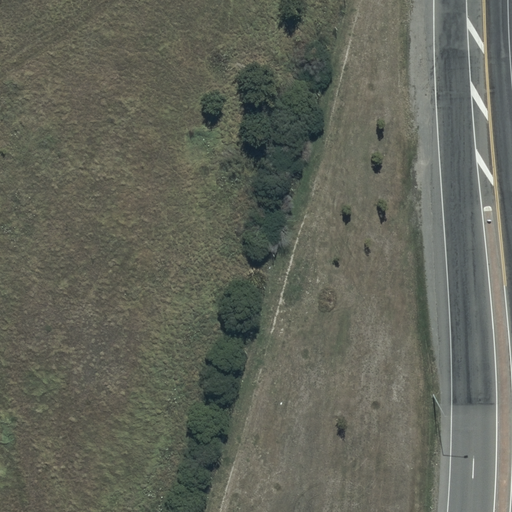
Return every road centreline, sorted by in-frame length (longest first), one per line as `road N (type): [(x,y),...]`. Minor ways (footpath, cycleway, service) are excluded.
road 1 (secondary): [(470,511),(468,247),(480,103)]
road 2 (track): [(0,71),(102,0)]
